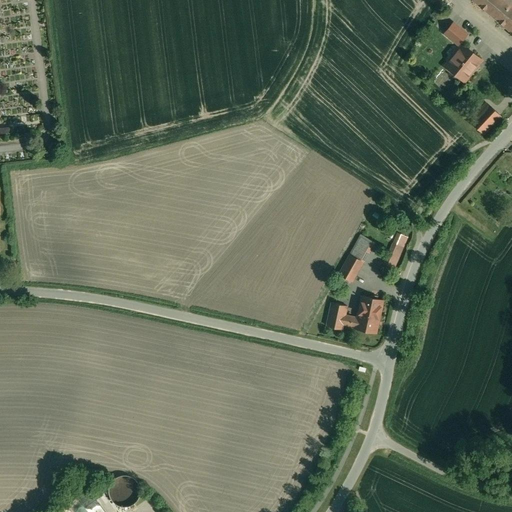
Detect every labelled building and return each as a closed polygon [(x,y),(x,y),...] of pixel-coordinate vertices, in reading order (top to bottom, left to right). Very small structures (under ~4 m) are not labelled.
[(511,31),(511,0),(472,0),(511,32),(511,31)] [(453,23),(445,33),(458,44),(467,34),(453,23)] [(463,44),(446,66),(464,81),(473,70),(472,69),(481,59),(463,44)] [(504,118),(489,104),(472,122),(487,136),(504,118)] [(403,247),(393,243),(388,255),(393,257),(388,268),(393,270),(403,247)] [(363,262),(350,255),(339,274),(352,281),(363,262)] [(383,300),(362,296),(358,317),(355,327),(355,328),(376,332),(383,300)] [(347,305),(332,302),(327,326),(342,329),(343,324),(355,327),(358,317),(345,314),(347,305)]
